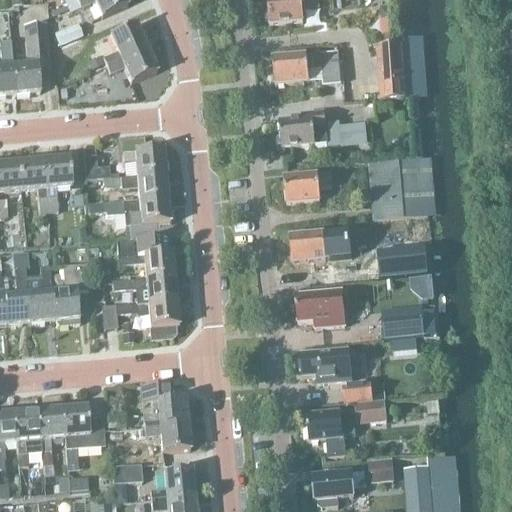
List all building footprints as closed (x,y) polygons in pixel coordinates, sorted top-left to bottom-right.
[(64,0),(67,8),(77,3),(84,0),(64,0)] [(122,0),(84,0),(77,3),(80,11),(94,5),(102,21),(127,10),(122,0)] [(276,0),(266,1),(268,13),(264,16),(265,23),(269,24),(269,28),(303,25),(302,13),(319,11),(318,0),(276,0)] [(40,96),(38,75),(50,73),(46,27),(22,30),(25,69),(12,70),(15,99),(40,96)] [(54,38),(59,49),(81,40),(76,28),(54,38)] [(103,62),(106,70),(146,52),(135,28),(110,40),(117,56),(103,62)] [(10,45),(0,45),(0,58),(1,71),(0,71),(0,99),(15,99),(12,70),(10,45)] [(402,47),(376,49),(376,50),(380,102),(406,101),(402,47)] [(146,52),(106,70),(109,77),(123,71),(131,88),(156,76),(146,52)] [(308,73),(321,72),(323,89),(341,87),(338,55),(272,61),(275,88),(309,85),(308,73)] [(340,125),(325,126),(324,115),(301,117),(301,122),(278,124),(281,151),(315,148),(327,147),(327,152),(342,151),(340,125)] [(135,166),(136,181),(165,178),(163,153),(134,156),(123,157),(123,167),(135,166)] [(95,160),(83,161),(85,184),(109,182),(108,171),(96,172),(95,160)] [(69,162),(43,164),(46,192),(48,217),(57,216),(55,191),(71,190),(69,162)] [(369,165),(374,224),(404,221),(399,162),(369,165)] [(48,217),(46,192),(43,164),(18,166),(20,194),(36,193),(39,218),(48,217)] [(18,166),(0,168),(0,196),(20,194),(18,166)] [(320,204),(319,192),(332,190),(331,176),(284,181),(286,208),(320,204)] [(167,202),(165,178),(136,181),(121,182),(118,182),(102,183),(103,193),(120,191),(120,194),(137,193),(138,204),(138,205),(167,202)] [(138,204),(104,207),(105,220),(122,219),(123,231),(129,231),(130,245),(156,243),(155,228),(169,227),(169,225),(172,223),(172,214),(168,212),(167,202),(138,205),(138,204)] [(326,263),(325,255),(338,254),(337,238),(324,239),(324,236),(289,240),(292,266),(326,263)] [(130,245),(116,246),(118,271),(144,268),(145,283),(145,284),(174,281),(172,256),(168,256),(166,242),(156,243),(130,245)] [(376,254),(379,283),(428,279),(425,250),(376,254)] [(64,296),(51,297),(54,325),(55,325),(59,331),(79,329),(77,296),(92,294),(91,288),(89,268),(62,270),(64,296)] [(51,297),(50,297),(48,271),(39,272),(40,281),(26,282),(30,327),(54,325),(51,297)] [(13,274),(15,300),(3,301),(6,329),(30,327),(26,282),(25,282),(24,273),(13,274)] [(145,283),(111,286),(112,295),(135,294),(136,309),(148,308),(176,305),(176,303),(180,302),(179,292),(175,291),(174,281),(145,284),(145,283)] [(342,296),(295,300),(297,327),(314,325),(314,332),(345,329),(342,296)] [(137,320),(149,320),(151,345),(171,343),(175,338),(174,330),(178,330),(176,305),(148,308),(136,309),(101,312),(103,334),(116,333),(115,319),(137,317),(137,320)] [(422,314),(382,318),(385,344),(424,340),(422,314)] [(301,363),(299,364),(300,373),(302,373),(303,382),(316,380),(317,388),(351,385),(348,355),(301,360),(301,363)] [(343,390),(344,407),(352,406),(373,404),(371,387),(343,390)] [(143,419),(144,432),(187,428),(186,419),(190,419),(192,416),(191,405),(188,403),(185,403),(185,402),(173,403),(171,388),(140,391),(141,408),(157,407),(158,417),(143,419)] [(373,404),(352,406),(353,418),(354,428),(386,425),(384,403),(373,404)] [(66,467),(76,466),(75,452),(103,450),(102,433),(88,435),(86,411),(62,413),(64,442),(64,443),(66,465),(66,467)] [(62,413),(38,415),(41,457),(42,470),(52,469),(50,444),(64,443),(64,442),(62,413)] [(38,415),(13,417),(16,447),(15,447),(17,472),(28,471),(27,458),(41,457),(38,415)] [(342,439),(355,437),(354,428),(353,418),(341,419),(340,416),(306,419),(309,446),(327,444),(328,461),(344,460),(342,439)] [(13,417),(0,418),(0,481),(5,481),(3,464),(4,464),(3,448),(15,447),(16,447),(13,417)] [(187,428),(144,432),(145,440),(160,439),(162,457),(190,454),(187,428)] [(393,486),(391,465),(369,467),(371,488),(393,486)] [(111,472),(113,489),(142,486),(140,469),(111,472)] [(431,511),(428,470),(404,472),(407,511),(431,511)] [(150,496),(150,504),(194,500),(193,491),(197,491),(199,488),(198,477),(195,475),(191,475),(191,474),(163,477),(165,495),(150,496)] [(339,510),(338,502),(354,501),(353,492),(365,491),(364,476),(352,477),(312,481),(314,505),(317,504),(317,509),(321,511),(339,510)] [(86,482),(68,483),(70,496),(87,494),(86,482)] [(194,511),(194,500),(150,504),(151,511),(194,511)] [(109,511),(109,501),(90,503),(90,511),(109,511)]
